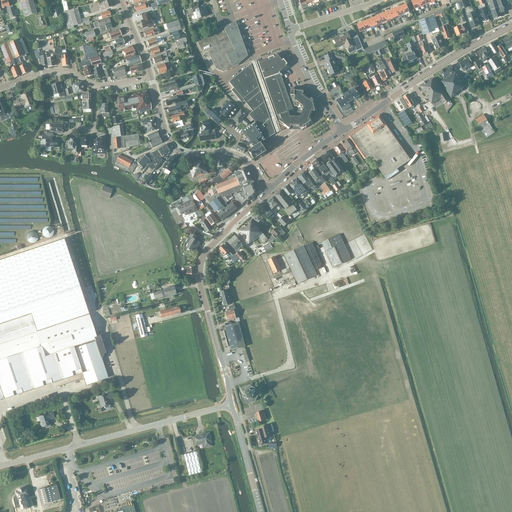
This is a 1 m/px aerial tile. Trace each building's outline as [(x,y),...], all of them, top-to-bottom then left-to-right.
[(7,0),(0,0),(1,3),(1,4),(2,8),(9,6),(8,1),(7,0)] [(27,0),(24,1),(28,16),(37,13),(32,0),(27,0)] [(105,9),(112,7),(110,0),(109,0),(98,4),(99,7),(104,6),(105,9)] [(171,1),(171,0),(155,0),(156,2),(151,4),(152,9),(158,7),(157,5),(171,1)] [(415,9),(420,7),(417,0),(415,0),(412,2),(415,9)] [(483,0),(485,4),(488,2),(491,10),(503,6),(501,0),(483,0)] [(134,6),(135,7),(134,7),(135,9),(136,11),(148,7),(147,2),(134,6)] [(401,6),(404,14),(409,11),(406,4),(401,6)] [(206,12),(207,11),(205,7),(199,9),(198,5),(191,7),(193,13),(196,12),(198,18),(207,16),(206,12)] [(480,11),(480,14),(478,15),(479,20),(482,19),(483,22),(489,20),(484,5),(478,7),(479,11),(480,11)] [(395,9),(399,18),(402,17),(401,15),(404,14),(401,6),(395,9)] [(505,12),(503,6),(491,10),(493,19),(502,16),(501,13),(505,12)] [(78,7),(68,10),(73,26),(82,24),(78,7)] [(399,18),(395,9),(390,11),(393,18),(396,17),(396,19),(399,18)] [(143,28),(148,26),(148,28),(153,26),(151,21),(156,19),(154,11),(148,13),(147,12),(141,14),(142,18),(143,18),(144,20),(141,21),(141,23),(140,24),(141,26),(142,26),(143,28)] [(390,19),(393,18),(390,11),(384,13),(387,21),(388,22),(391,21),(390,19)] [(467,14),(471,27),(472,27),(473,28),(475,27),(475,26),(479,25),(478,24),(479,23),(477,16),(476,17),(474,12),(467,14)] [(387,21),(384,13),(379,15),(382,23),(387,21)] [(373,18),(377,27),(379,26),(378,24),(382,23),(379,15),(373,18)] [(434,17),(418,22),(423,35),(432,32),(431,30),(438,28),(437,24),(436,22),(434,17)] [(450,37),(446,26),(448,25),(446,20),(445,20),(445,17),(441,19),(443,27),(440,28),(445,40),(450,37)] [(106,30),(112,28),(111,24),(109,18),(94,23),(95,28),(99,27),(100,28),(102,27),(103,30),(106,29),(106,30)] [(375,28),(377,27),(373,18),(368,20),(371,28),(374,26),(375,28)] [(171,33),(178,31),(181,30),(178,20),(166,24),(169,34),(171,33)] [(371,28),(368,20),(362,22),(365,30),(371,28)] [(230,35),(239,30),(236,21),(231,24),(226,26),(230,35)] [(366,31),(365,30),(362,22),(356,25),(360,32),(363,31),(364,32),(366,31)] [(460,35),(462,34),(462,32),(465,31),(464,26),(462,27),(462,25),(453,28),(457,36),(458,36),(460,35)] [(230,35),(226,26),(197,40),(203,54),(208,52),(214,65),(219,63),(228,58),(237,54),(246,50),(239,30),(230,35)] [(156,27),(149,30),(143,31),(144,32),(143,33),(144,35),(145,35),(146,38),(154,35),(158,34),(156,27)] [(392,33),(395,40),(405,35),(402,28),(392,33)] [(84,33),(86,39),(95,37),(93,30),(84,33)] [(109,34),(106,35),(107,38),(110,37),(111,40),(114,39),(115,41),(119,39),(118,37),(121,36),(119,30),(109,34)] [(334,39),(334,40),(338,47),(345,44),(348,50),(355,47),(357,51),(362,48),(363,50),(364,50),(358,36),(357,36),(358,37),(351,40),(347,32),(334,39)] [(436,49),(443,46),(439,36),(431,39),(433,44),(434,44),(436,49)] [(160,37),(155,38),(147,41),(149,47),(157,44),(162,43),(160,37)] [(119,39),(115,41),(114,41),(116,44),(113,45),(114,49),(117,48),(117,47),(123,45),(124,45),(123,44),(124,43),(124,44),(124,43),(124,42),(123,40),(122,39),(123,39),(122,39),(121,38),(119,39)] [(185,38),(175,41),(178,50),(187,47),(186,42),(187,42),(185,38)] [(16,40),(9,42),(15,58),(22,55),(16,40)] [(403,58),(402,60),(403,62),(404,63),(406,64),(408,64),(413,61),(413,60),(417,58),(416,58),(414,52),(417,50),(413,41),(407,44),(408,44),(409,48),(408,49),(410,53),(409,53),(408,52),(406,53),(407,54),(406,55),(403,56),(403,58)] [(427,54),(427,53),(428,52),(426,45),(424,45),(422,42),(419,43),(423,54),(425,54),(425,55),(427,54)] [(498,58),(501,56),(496,47),(493,43),(493,42),(492,42),(488,45),(494,55),(496,54),(498,58)] [(7,43),(2,45),(9,62),(12,68),(9,69),(10,71),(11,71),(14,78),(20,75),(13,60),(14,60),(7,43)] [(91,65),(89,60),(89,59),(97,57),(96,51),(86,45),(83,46),(87,63),(85,63),(86,67),(83,67),(85,77),(92,75),(90,66),(91,65)] [(499,45),(496,47),(501,56),(502,58),(506,63),(507,62),(506,59),(504,57),(507,55),(505,52),(501,45),(500,46),(499,45)] [(120,62),(123,61),(123,60),(125,59),(135,55),(132,46),(121,50),(124,56),(118,58),(119,62),(120,62)] [(158,46),(150,49),(152,56),(160,53),(163,52),(162,48),(159,49),(158,46)] [(67,53),(66,53),(62,54),(61,48),(55,49),(55,55),(55,57),(56,59),(62,59),(63,66),(69,65),(68,58),(67,53)] [(482,61),(489,57),(484,48),(477,52),(482,61)] [(248,56),(246,50),(237,54),(240,62),(248,56)] [(46,55),(40,56),(42,66),(48,65),(48,67),(55,66),(53,57),(50,58),(50,55),(50,54),(49,53),(48,53),(47,52),(46,52),(45,52),(46,55)] [(272,70),(262,73),(270,94),(285,89),(280,74),(289,67),(287,64),(283,59),(278,53),(274,56),(268,58),(272,70)] [(333,53),(324,56),(326,62),(324,63),(325,66),(326,66),(330,75),(338,72),(333,60),(335,60),(333,53)] [(164,63),(168,62),(167,57),(170,57),(169,54),(166,54),(162,55),(163,57),(161,58),(160,55),(153,58),(155,63),(162,61),(163,64),(164,63)] [(237,54),(228,58),(232,67),(237,65),(240,62),(237,54)] [(139,56),(138,56),(125,60),(127,67),(141,63),(139,56)] [(91,65),(95,80),(101,78),(97,65),(100,64),(99,57),(89,60),(91,65)] [(494,57),(488,61),(494,70),(500,67),(499,66),(495,59),(494,57)] [(228,58),(219,63),(223,72),(232,67),(228,58)] [(268,58),(258,62),(262,73),(272,70),(268,58)] [(397,72),(397,71),(398,70),(394,62),(391,64),(390,62),(391,62),(389,58),(385,60),(390,70),(391,69),(393,73),(394,72),(395,73),(397,72)] [(469,58),(464,60),(459,63),(463,71),(466,70),(467,73),(471,71),(470,68),(474,66),(472,63),(469,58)] [(385,68),(384,65),(382,61),(377,63),(380,67),(381,69),(377,71),(382,82),(386,80),(386,78),(389,77),(385,68)] [(477,61),(473,63),(476,70),(477,70),(479,73),(481,72),(484,77),(486,76),(484,70),(483,71),(480,65),(479,66),(477,61)] [(22,62),(18,64),(22,74),(28,72),(25,64),(23,65),(22,62)] [(261,91),(266,108),(270,118),(272,118),(274,117),(275,116),(277,116),(275,110),(272,100),(268,90),(264,79),(262,73),(258,62),(255,63),(251,64),(261,91)] [(165,66),(164,63),(163,64),(156,66),(156,67),(156,68),(156,69),(157,69),(159,74),(167,71),(167,73),(172,71),(171,67),(169,68),(169,65),(165,66)] [(219,63),(214,65),(216,69),(223,72),(219,63)] [(261,91),(251,64),(229,82),(230,82),(234,88),(231,90),(242,103),(245,101),(246,103),(261,91)] [(131,74),(142,71),(141,65),(127,69),(128,72),(130,71),(131,74)] [(486,75),(491,72),(488,65),(482,68),(486,75)] [(461,89),(465,86),(456,72),(455,72),(455,71),(454,71),(453,69),(452,69),(450,66),(448,67),(448,68),(445,70),(444,69),(440,72),(444,79),(440,81),(449,95),(450,95),(451,98),(462,91),(461,89)] [(121,77),(125,75),(123,68),(112,70),(114,78),(120,76),(121,77)] [(379,84),(381,83),(377,75),(373,77),(371,74),(368,75),(372,82),(373,82),(375,86),(377,85),(378,85),(379,85),(379,84)] [(202,84),(200,76),(199,75),(193,77),(196,86),(202,84)] [(423,83),(419,86),(432,104),(442,98),(441,96),(445,93),(439,85),(438,86),(433,78),(430,81),(429,79),(426,82),(425,82),(423,83)] [(367,91),(372,88),(368,80),(366,81),(365,79),(362,81),(361,79),(358,81),(360,86),(364,85),(367,91)] [(167,84),(162,86),(163,90),(164,89),(165,92),(170,90),(170,91),(178,88),(176,81),(167,83),(167,84)] [(81,82),(73,84),(75,94),(83,92),(81,82)] [(58,83),(51,85),(54,95),(58,94),(59,97),(65,96),(63,90),(60,91),(58,83)] [(355,88),(343,95),(344,96),(348,103),(359,96),(355,88)] [(285,89),(270,94),(272,100),(282,96),(284,101),(289,99),(285,89)] [(133,94),(117,98),(120,112),(138,107),(139,113),(151,110),(150,108),(151,108),(149,101),(148,95),(146,95),(145,90),(133,93),(133,94)] [(291,90),(290,95),(294,106),(296,106),(297,107),(308,95),(304,91),(291,90)] [(246,103),(255,113),(257,116),(266,108),(261,91),(246,103)] [(82,96),(82,100),(91,100),(91,92),(85,92),(85,94),(82,94),(82,96)] [(17,101),(13,102),(16,109),(25,106),(25,107),(33,104),(29,93),(21,96),(22,99),(17,101)] [(409,108),(414,104),(413,102),(408,94),(406,96),(405,95),(403,97),(403,98),(409,108)] [(308,95),(297,107),(298,108),(298,110),(313,116),(315,111),(312,98),(308,95)] [(167,102),(166,102),(167,106),(168,105),(168,106),(182,102),(180,96),(177,97),(177,96),(174,97),(170,98),(170,99),(166,100),(167,102)] [(282,96),(272,100),(275,110),(291,104),(289,99),(284,101),(282,96)] [(344,96),(336,101),(341,108),(343,111),(350,107),(348,103),(344,96)] [(399,109),(401,112),(404,110),(404,109),(407,107),(402,98),(401,99),(400,99),(399,100),(396,102),(397,102),(398,103),(396,104),(399,109)] [(169,109),(168,109),(169,113),(170,112),(170,115),(182,112),(181,109),(188,107),(188,106),(191,106),(190,100),(187,101),(176,104),(177,108),(174,109),(174,108),(174,107),(173,107),(168,108),(169,109)] [(91,101),(84,102),(81,102),(82,110),(92,109),(91,101)] [(0,113),(1,113),(2,115),(4,120),(10,118),(9,115),(7,111),(3,102),(0,103),(0,113)] [(215,109),(209,115),(217,124),(223,118),(223,117),(225,115),(229,119),(235,112),(237,110),(237,109),(238,109),(235,106),(234,105),(234,106),(231,103),(225,111),(222,109),(219,113),(215,109)] [(106,116),(108,116),(108,104),(100,104),(100,113),(102,113),(102,117),(106,116)] [(291,104),(275,110),(277,116),(292,110),(293,110),(291,104)] [(257,116),(255,113),(251,116),(249,114),(249,115),(256,123),(260,127),(270,119),(270,118),(266,108),(257,116)] [(241,110),(233,119),(239,124),(246,114),(241,110)] [(292,110),(277,116),(279,121),(290,128),(300,128),(299,126),(296,112),(295,112),(293,112),(292,110)] [(297,112),(296,112),(299,126),(300,128),(311,121),(313,116),(298,110),(297,112)] [(404,110),(401,112),(398,114),(405,126),(412,122),(404,110)] [(180,118),(186,116),(184,112),(178,114),(179,114),(171,116),(173,123),(181,120),(180,118)] [(421,112),(420,113),(415,116),(421,127),(428,122),(421,112)] [(486,138),(487,137),(495,132),(483,114),(475,120),(476,122),(472,125),(476,131),(480,128),(486,138)] [(274,117),(272,118),(277,132),(279,132),(281,131),(275,116),(274,117)] [(352,138),(352,139),(352,140),(352,141),(353,142),(365,159),(370,156),(385,177),(387,180),(399,171),(397,169),(411,159),(409,160),(379,117),(358,131),(354,134),(353,135),(352,136),(352,137),(352,138)] [(154,119),(145,121),(141,121),(141,126),(146,125),(147,131),(156,130),(154,119)] [(256,123),(255,124),(263,136),(265,140),(275,133),(270,119),(260,127),(256,123)] [(185,126),(183,127),(184,131),(192,129),(193,129),(194,128),(193,125),(193,124),(191,124),(190,121),(184,123),(185,126)] [(201,134),(199,134),(199,135),(200,141),(216,139),(215,132),(212,132),(213,134),(209,135),(208,131),(210,130),(209,124),(208,124),(208,121),(202,121),(203,125),(202,125),(203,131),(201,132),(201,134)] [(263,136),(255,124),(243,132),(243,133),(242,133),(241,135),(239,141),(239,143),(236,148),(245,152),(246,149),(248,150),(254,159),(267,150),(266,150),(261,143),(262,142),(263,143),(264,140),(263,140),(263,139),(263,137),(262,136),(263,136)] [(46,125),(46,135),(52,136),(53,132),(62,133),(63,125),(50,125),(46,125)] [(117,137),(124,136),(122,125),(115,126),(117,137)] [(182,140),(191,137),(189,131),(180,134),(182,140)] [(149,142),(159,137),(156,132),(146,136),(149,142)] [(124,136),(117,137),(112,138),(114,149),(119,148),(126,147),(139,145),(138,134),(124,136)] [(56,148),(57,140),(52,140),(52,136),(42,135),(42,139),(46,140),(45,147),(56,148)] [(92,148),(92,140),(89,140),(89,138),(81,137),(81,145),(87,146),(87,148),(92,148)] [(162,143),(159,137),(149,142),(150,144),(146,146),(148,149),(152,148),(162,143)] [(92,140),(92,154),(96,154),(96,150),(104,150),(104,139),(96,138),(96,140),(92,140)] [(68,139),(68,146),(65,146),(65,151),(70,151),(70,150),(73,150),(73,153),(78,153),(79,146),(76,146),(76,139),(68,139)] [(348,139),(343,142),(340,143),(347,152),(348,152),(351,156),(355,153),(354,152),(352,149),(354,147),(352,145),(353,145),(348,139)] [(340,144),(333,149),(339,156),(344,164),(348,161),(342,153),(345,151),(340,144)] [(154,161),(152,164),(149,168),(153,171),(156,168),(163,161),(161,158),(166,154),(165,153),(169,150),(165,145),(152,154),(155,159),(154,160),(154,161)] [(341,166),(345,164),(344,164),(339,156),(335,159),(329,150),(320,157),(326,165),(325,166),(330,173),(334,178),(333,176),(343,169),(344,171),(341,166)] [(119,154),(116,161),(114,164),(132,173),(137,164),(132,161),(119,154)] [(144,155),(137,162),(143,168),(144,166),(147,168),(151,163),(144,155)] [(170,172),(177,159),(176,159),(175,158),(173,156),(172,157),(171,156),(168,163),(166,162),(163,168),(170,172)] [(356,166),(359,163),(354,156),(350,158),(356,166)] [(319,158),(313,162),(323,177),(330,173),(325,166),(319,158)] [(193,179),(208,174),(203,160),(200,161),(199,160),(187,165),(193,179)] [(232,161),(231,162),(229,164),(230,165),(227,167),(232,172),(238,167),(233,162),(232,161)] [(231,194),(241,190),(241,189),(243,188),(252,184),(251,182),(253,181),(247,167),(238,171),(236,173),(231,175),(231,173),(225,178),(223,179),(222,178),(221,179),(220,177),(221,176),(220,176),(212,179),(216,187),(212,189),(214,194),(218,192),(220,199),(225,197),(231,194)] [(310,172),(309,172),(316,184),(321,181),(322,183),(325,181),(322,177),(321,177),(315,169),(315,168),(314,169),(314,168),(310,171),(310,172)] [(228,169),(220,176),(221,176),(220,177),(221,179),(222,178),(223,179),(225,178),(231,173),(231,172),(228,169)] [(298,177),(301,182),(303,185),(305,183),(307,187),(309,189),(310,188),(314,189),(316,192),(318,190),(313,182),(311,179),(305,172),(301,175),(298,177)] [(150,174),(143,182),(148,186),(154,178),(150,174)] [(305,189),(297,178),(288,184),(297,196),(305,189)] [(320,187),(326,195),(331,191),(325,183),(320,187)] [(252,184),(243,188),(248,200),(256,193),(252,184)] [(112,189),(103,185),(99,195),(109,198),(112,189)] [(288,185),(282,189),(287,197),(292,193),(294,195),(295,194),(288,185)] [(243,188),(241,189),(241,190),(242,192),(234,195),(243,205),(248,200),(243,188)] [(281,190),(274,195),(275,196),(286,209),(285,210),(284,210),(289,216),(296,210),(292,204),(281,191),(281,190)] [(226,203),(228,201),(225,197),(220,199),(218,192),(214,194),(211,197),(208,194),(204,197),(209,204),(222,220),(237,208),(232,203),(225,209),(222,205),(225,202),(226,203)] [(197,193),(192,196),(197,204),(200,202),(201,199),(197,193)] [(266,202),(266,203),(272,210),(275,207),(276,207),(280,204),(274,196),(266,202)] [(188,201),(179,206),(183,213),(185,212),(185,213),(186,213),(187,214),(188,214),(188,215),(191,213),(190,212),(193,210),(194,211),(197,209),(193,201),(189,203),(188,201)] [(305,207),(300,201),(296,204),(301,210),(298,212),(301,215),(307,210),(307,209),(305,207)] [(260,209),(260,210),(268,218),(272,214),(264,205),(262,207),(261,208),(260,209)] [(252,217),(254,219),(255,220),(254,222),(255,223),(257,222),(257,223),(260,220),(262,222),(263,221),(266,218),(259,210),(252,217)] [(213,213),(206,218),(211,226),(218,221),(213,213)] [(284,227),(289,222),(283,216),(278,221),(284,227)] [(207,221),(205,217),(201,220),(202,221),(200,222),(206,232),(211,229),(207,221)] [(268,239),(267,239),(252,220),(238,231),(238,232),(238,231),(248,244),(252,241),(253,241),(259,237),(264,243),(268,239)] [(275,228),(271,232),(276,236),(280,233),(275,228)] [(196,248),(199,242),(196,240),(198,238),(191,234),(189,237),(192,238),(187,248),(195,252),(197,248),(196,248)] [(333,268),(351,259),(340,234),(321,243),(333,268)] [(272,235),(267,239),(268,239),(271,243),(276,239),(272,235)] [(233,248),(234,248),(235,249),(237,248),(238,249),(239,248),(242,246),(242,245),(242,244),(240,242),(235,236),(228,242),(233,248)] [(0,325),(31,315),(36,332),(89,315),(79,286),(78,281),(64,239),(0,260),(0,325)] [(218,249),(221,252),(220,253),(219,254),(222,257),(223,256),(224,256),(226,254),(228,256),(231,254),(229,251),(230,251),(224,244),(221,247),(220,247),(219,248),(219,249),(218,249)] [(298,284),(317,275),(303,246),(284,255),(298,284)] [(238,251),(234,254),(238,259),(240,261),(244,258),(238,251)] [(274,274),(281,270),(275,257),(267,260),(274,274)] [(280,290),(296,285),(292,272),(276,278),(280,290)] [(169,295),(175,294),(173,287),(153,293),(155,299),(166,296),(166,297),(169,296),(169,295)] [(222,299),(231,297),(229,292),(228,292),(227,290),(220,292),(222,299)] [(232,301),(231,297),(222,299),(224,306),(231,304),(230,301),(232,301)] [(178,306),(159,311),(161,318),(180,313),(178,306)] [(226,312),(227,316),(228,320),(236,318),(234,310),(226,312)] [(0,344),(36,332),(31,315),(0,325),(0,344)] [(97,339),(96,337),(89,315),(36,332),(41,346),(44,356),(74,347),(97,339)] [(143,319),(136,321),(141,337),(147,336),(143,319)] [(232,351),(245,347),(238,323),(225,326),(226,330),(224,331),(228,347),(230,346),(232,351)] [(0,344),(0,360),(41,346),(36,332),(0,344)] [(100,335),(96,337),(97,339),(74,347),(82,373),(86,385),(108,378),(101,358),(102,358),(104,355),(103,354),(106,353),(100,335)] [(44,356),(41,346),(0,360),(0,389),(3,399),(82,373),(74,347),(44,356)] [(249,389),(246,390),(245,390),(243,394),(244,398),(248,400),(253,399),(255,395),(253,391),(249,389)] [(110,399),(114,398),(112,393),(106,395),(106,394),(98,397),(101,407),(109,405),(108,401),(107,401),(107,399),(110,398),(110,399)] [(45,394),(26,399),(27,403),(46,399),(45,394)] [(261,411),(256,413),(259,422),(264,421),(264,420),(266,420),(263,411),(261,411)] [(39,417),(42,427),(45,426),(45,428),(50,426),(48,421),(47,419),(51,418),(51,419),(54,418),(53,413),(46,415),(46,414),(39,417)] [(271,436),(267,425),(260,428),(260,429),(254,431),(256,436),(257,435),(257,438),(256,439),(258,444),(260,444),(261,444),(261,445),(262,445),(263,445),(264,444),(265,443),(267,442),(265,438),(271,436)] [(209,433),(205,434),(199,435),(200,436),(194,437),(196,445),(204,443),(205,447),(211,446),(210,441),(211,441),(209,433)] [(189,475),(202,472),(197,452),(184,455),(189,475)] [(42,504),(60,500),(56,485),(38,489),(42,504)] [(23,488),(17,490),(17,491),(15,491),(16,496),(15,496),(14,497),(14,498),(13,498),(13,499),(14,505),(18,504),(19,509),(30,507),(25,489),(23,489),(23,488)]
